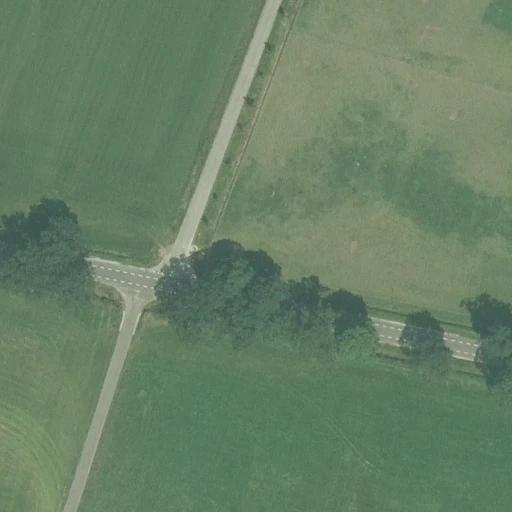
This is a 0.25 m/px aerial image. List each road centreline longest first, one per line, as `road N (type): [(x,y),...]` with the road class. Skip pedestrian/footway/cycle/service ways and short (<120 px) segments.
road 1 (unclassified): [(511,358),(166,290)]
road 2 (unclassified): [(274,0),(166,290)]
road 3 (unclassified): [(67,511),(137,284)]
road 4 (unclassified): [(137,284),(0,255)]
